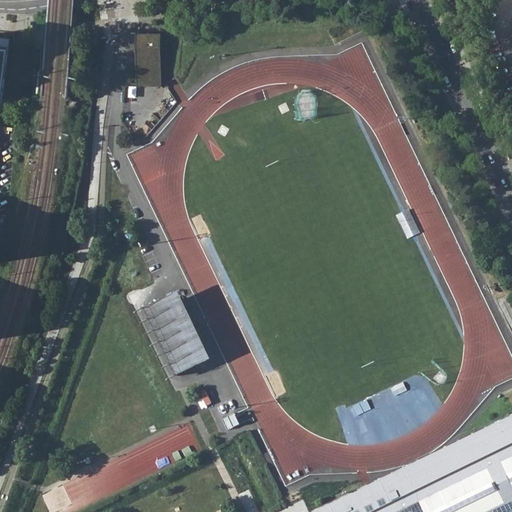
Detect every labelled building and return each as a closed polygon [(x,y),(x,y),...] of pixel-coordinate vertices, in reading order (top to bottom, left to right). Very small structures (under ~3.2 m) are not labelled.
[(163,34),(139,34),(139,87),(163,87),(163,34)] [(0,114),(9,49),(0,47),(0,114)] [(148,307),(181,375),(214,359),(211,353),(208,354),(199,334),(201,333),(198,327),(196,328),(194,324),(196,323),(193,317),(191,318),(182,299),(184,297),(181,291),(148,307)] [(222,420),(227,431),(240,425),(235,413),(222,420)] [(511,511),(511,426),(333,511),(511,511)]
